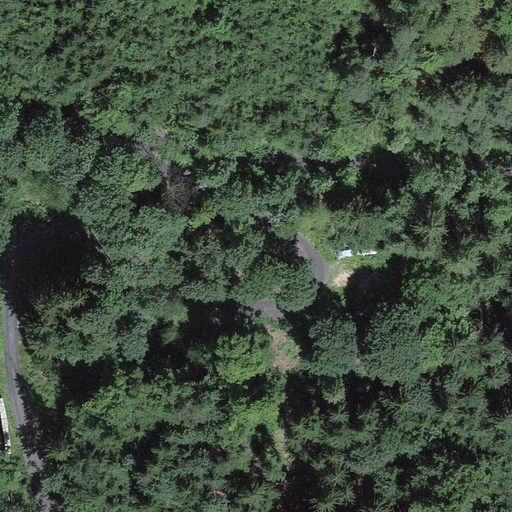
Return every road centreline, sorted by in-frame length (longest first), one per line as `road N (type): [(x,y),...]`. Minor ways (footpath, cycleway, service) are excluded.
road 1 (track): [(44,511),(7,307),(16,257),(28,244),(60,235),(96,244),(157,280),(247,306),(297,299),(316,275),(312,259),(278,227),(142,158),(107,124)]
road 2 (trunk): [(473,0),(244,511)]
road 3 (unclassified): [(0,82),(107,124),(229,153),(511,169)]
